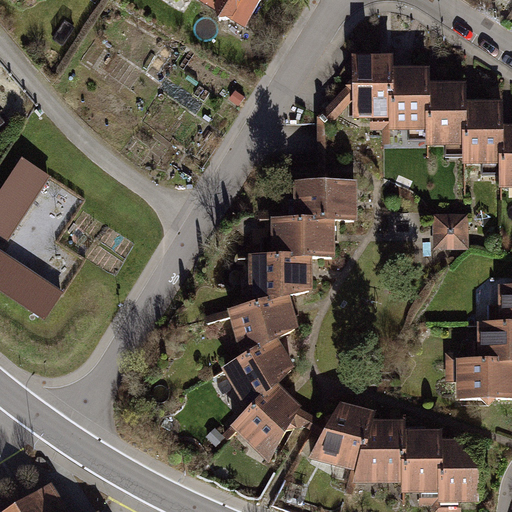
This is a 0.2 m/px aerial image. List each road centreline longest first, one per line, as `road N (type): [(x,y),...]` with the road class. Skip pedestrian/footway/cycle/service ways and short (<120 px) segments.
road 1 (residential): [(72,437),(340,0)]
road 2 (unclassified): [(72,437),(210,511)]
